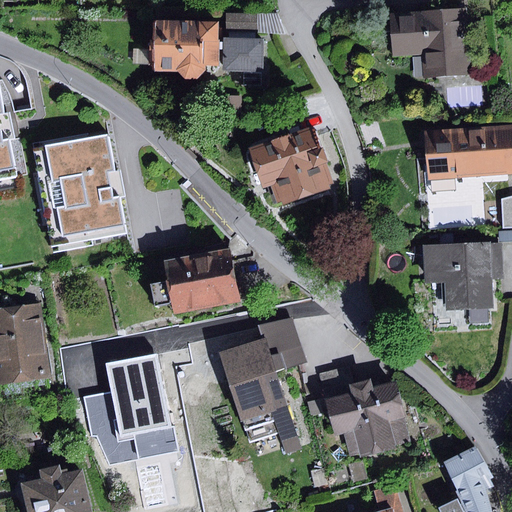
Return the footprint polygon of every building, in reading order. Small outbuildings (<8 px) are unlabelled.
[(471,75),(467,9),(390,14),(392,55),(423,54),(424,78),(471,75)] [(257,13),(227,12),(226,31),(256,32),(257,13)] [(278,13),(257,13),(256,32),(286,35),(278,13)] [(208,66),(218,66),(218,50),(218,43),(218,23),(153,21),(154,71),(178,72),(185,79),(198,79),(208,66)] [(224,43),(218,43),(218,50),(223,50),(222,72),(264,72),(264,39),(224,39),(224,43)] [(0,178),(15,176),(8,139),(3,140),(1,128),(0,125),(0,114),(3,114),(0,95),(0,178)] [(241,97),(217,96),(217,114),(240,114),(241,97)] [(282,206),(330,189),(328,185),(333,183),(325,162),(328,161),(313,123),(246,148),(261,190),(274,185),(282,206)] [(455,179),(511,174),(511,125),(425,131),(429,180),(432,180),(455,179)] [(35,149),(51,245),(125,233),(119,197),(112,198),(107,172),(113,171),(108,136),(35,149)] [(455,179),(432,180),(432,192),(456,191),(455,179)] [(511,196),(502,200),(503,229),(511,228),(511,196)] [(511,231),(499,232),(499,242),(511,241),(511,231)] [(490,244),(490,242),(423,245),(425,284),(446,283),(447,310),(493,308),(492,280),(490,244)] [(502,243),(490,244),(492,280),(504,279),(502,243)] [(163,262),(175,314),(242,300),(230,247),(163,262)] [(0,384),(51,378),(41,304),(0,309),(0,384)] [(262,326),(266,338),(277,372),(308,363),(292,319),(262,326)] [(285,454),(301,449),(277,372),(266,338),(220,352),(245,430),(274,421),(285,454)] [(165,398),(156,354),(105,364),(111,393),(84,398),(91,437),(96,436),(108,465),(178,452),(173,427),(170,427),(165,398)] [(318,374),(325,400),(351,393),(349,385),(344,367),(318,374)] [(393,447),(409,443),(395,383),(373,388),(370,380),(349,385),(351,393),(325,400),(334,437),(345,434),(350,457),(359,455),(359,459),(394,450),(393,447)] [(444,463),(468,511),(493,511),(487,490),(495,487),(490,479),(494,477),(476,446),(444,463)] [(2,463),(0,462),(0,489),(14,488),(11,462),(2,463)] [(22,485),(28,511),(93,511),(83,469),(62,474),(60,465),(38,470),(41,480),(22,485)] [(375,491),(380,511),(393,508),(401,506),(396,485),(375,491)] [(0,511),(16,511),(15,498),(0,499),(0,511)] [(463,511),(457,500),(439,509),(441,511),(463,511)]
